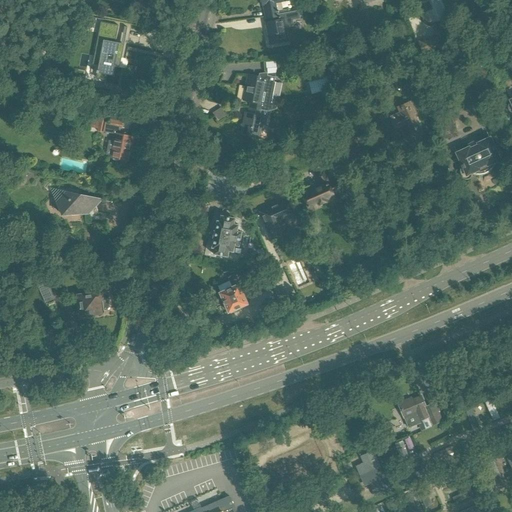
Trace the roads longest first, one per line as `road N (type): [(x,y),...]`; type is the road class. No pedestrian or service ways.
road 1 (primary): [(106,433),(297,375),(511,289)]
road 2 (tertiary): [(118,370),(138,335),(205,0)]
road 3 (primary): [(511,250),(290,346),(193,377)]
road 4 (track): [(62,373),(0,233)]
